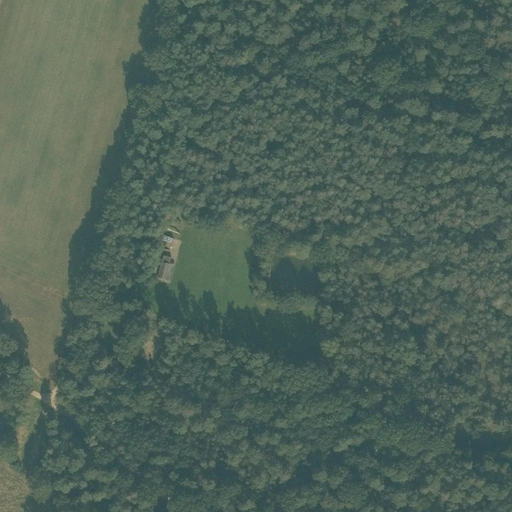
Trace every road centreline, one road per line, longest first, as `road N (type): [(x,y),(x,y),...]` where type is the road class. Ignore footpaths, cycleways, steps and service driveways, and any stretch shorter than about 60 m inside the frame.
road 1 (track): [(50,408),(170,0)]
road 2 (track): [(181,511),(50,408)]
